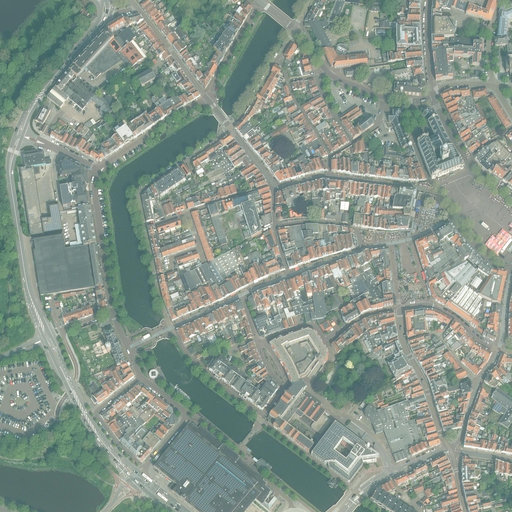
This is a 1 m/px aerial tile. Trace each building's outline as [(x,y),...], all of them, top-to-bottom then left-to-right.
[(140,5),(144,9),(151,4),(149,2),(150,0),(146,0),(146,1),(140,5)] [(398,9),(397,14),(399,15),(399,14),(401,14),(401,12),(402,12),(402,9),(419,11),(420,5),(403,0),(402,0),(401,0),(401,1),(400,0),(399,8),(400,8),(400,9),(398,9)] [(445,0),(448,1),(446,6),(446,8),(450,10),(451,7),(466,12),(465,14),(466,14),(469,5),(471,1),(466,0),(445,0)] [(469,5),(466,14),(490,21),(494,11),(497,0),(489,0),(487,8),(485,12),(473,7),(475,3),(471,1),(469,5)] [(508,20),(511,18),(511,8),(510,4),(508,5),(507,0),(504,0),(504,2),(502,8),(500,7),(498,13),(499,14),(496,23),(498,24),(497,38),(506,37),(508,20)] [(327,22),(304,22),(304,27),(311,27),(321,47),(329,43),(322,28),(325,27),(326,30),(329,29),(327,26),(328,25),(328,24),(329,24),(329,23),(330,23),(329,22),(336,25),(345,2),(344,2),(336,1),(335,1),(330,13),(331,13),(329,17),(327,22)] [(433,1),(432,5),(440,7),(446,9),(446,8),(446,6),(444,5),(440,3),(436,2),(437,2),(433,1)] [(240,8),(248,15),(252,7),(246,2),(244,6),(242,5),(240,8)] [(315,3),(312,8),(318,11),(319,11),(321,12),(324,7),(322,5),(321,6),(315,3)] [(151,4),(144,9),(147,13),(157,6),(155,4),(152,6),(151,4)] [(157,6),(147,13),(151,18),(159,11),(160,10),(158,5),(157,6)] [(432,12),(431,19),(438,20),(439,14),(440,14),(441,12),(438,11),(439,8),(440,8),(440,7),(432,5),(432,12)] [(235,13),(245,20),(248,15),(240,8),(239,8),(238,10),(236,13),(235,13)] [(312,8),(309,13),(315,16),(316,16),(318,17),(318,16),(319,17),(321,12),(319,11),(318,11),(312,8)] [(85,20),(86,21),(89,18),(88,16),(89,14),(83,9),(76,19),(79,21),(80,19),(83,22),(85,20)] [(159,11),(151,18),(154,22),(163,14),(162,13),(161,14),(159,11)] [(228,15),(231,17),(242,25),(245,20),(235,13),(232,16),(231,15),(231,14),(229,13),(228,15)] [(315,16),(309,13),(305,21),(316,21),(318,17),(316,16),(315,16)] [(86,21),(90,25),(91,25),(91,24),(92,23),(93,21),(94,21),(95,19),(91,15),(89,14),(88,16),(89,18),(86,21)] [(163,14),(154,22),(157,26),(162,22),(163,22),(164,21),(162,18),(165,16),(164,14),(163,14)] [(391,20),(390,20),(389,23),(391,23),(394,23),(398,23),(400,23),(419,23),(419,15),(401,14),(399,14),(399,15),(397,14),(397,15),(399,15),(401,15),(401,16),(407,17),(407,20),(400,20),(391,20)] [(438,20),(431,19),(432,38),(444,38),(444,37),(454,37),(453,19),(441,19),(442,14),(440,14),(439,14),(438,20)] [(138,16),(128,19),(133,24),(136,24),(137,26),(143,21),(140,16),(138,16)] [(231,17),(227,22),(230,23),(230,24),(239,31),(242,25),(231,17)] [(106,28),(107,29),(109,35),(113,39),(110,42),(108,44),(120,60),(122,62),(127,68),(129,71),(132,68),(135,70),(139,67),(137,64),(143,58),(144,59),(146,57),(144,54),(147,52),(143,50),(141,51),(136,45),(133,40),(136,37),(130,30),(128,27),(121,19),(106,28)] [(122,20),(121,19),(128,27),(130,30),(129,28),(128,27),(131,25),(133,24),(128,19),(122,20)] [(162,22),(157,26),(161,32),(166,28),(166,27),(170,24),(166,20),(164,21),(163,22),(162,22)] [(381,28),(385,28),(397,28),(420,29),(419,23),(400,23),(398,23),(394,23),(391,23),(389,23),(390,20),(380,20),(380,26),(381,26),(381,28)] [(137,26),(134,29),(136,32),(139,29),(142,33),(149,28),(143,21),(137,26)] [(166,28),(161,32),(167,38),(175,32),(172,28),(169,30),(167,27),(170,24),(166,27),(166,28)] [(225,30),(235,38),(237,34),(239,31),(230,24),(229,26),(227,25),(224,29),(225,30)] [(177,30),(175,32),(167,38),(168,40),(173,46),(187,35),(179,25),(175,29),(177,30)] [(149,28),(142,33),(140,35),(141,37),(143,35),(146,38),(152,32),(149,28)] [(397,28),(396,28),(397,49),(396,49),(421,47),(420,29),(397,28)] [(120,60),(108,44),(110,42),(113,39),(109,35),(107,29),(104,32),(96,41),(71,68),(70,69),(69,70),(77,77),(78,76),(85,68),(96,78),(100,74),(104,71),(106,73),(122,62),(120,60)] [(217,31),(221,36),(231,44),(235,38),(225,30),(222,33),(218,30),(217,31)] [(146,45),(156,37),(152,32),(146,38),(147,40),(144,42),(146,45)] [(187,35),(173,46),(176,50),(184,44),(181,40),(187,35)] [(217,41),(228,50),(231,44),(221,36),(219,39),(220,40),(219,42),(217,41)] [(156,37),(146,45),(147,47),(151,44),(153,47),(152,47),(152,48),(150,49),(151,50),(160,42),(156,37)] [(507,37),(506,37),(497,38),(497,39),(494,39),(494,46),(506,45),(508,58),(508,61),(505,62),(505,64),(507,64),(508,69),(505,70),(506,72),(509,72),(510,81),(511,80),(511,54),(511,52),(510,43),(507,43),(507,37)] [(444,38),(432,38),(432,50),(436,80),(452,79),(452,74),(450,74),(449,68),(449,62),(453,62),(453,57),(472,58),(472,65),(479,66),(479,58),(481,58),(482,43),(480,43),(480,40),(451,38),(450,42),(444,42),(444,38)] [(223,58),(228,50),(217,41),(213,45),(215,46),(213,49),(217,52),(223,58)] [(160,42),(151,50),(154,54),(156,53),(164,47),(160,42)] [(300,43),(298,45),(300,47),(299,47),(301,49),(303,57),(306,56),(304,47),(300,43)] [(184,44),(176,50),(179,54),(184,50),(183,49),(186,47),(184,44)] [(291,44),(287,50),(293,53),(294,53),(296,55),(301,49),(299,47),(300,47),(298,45),(297,46),(294,44),(293,46),(291,44)] [(335,51),(335,52),(334,53),(333,50),(332,50),(332,48),(330,45),(322,49),(331,68),(367,65),(367,60),(366,55),(342,57),(342,56),(343,56),(344,56),(345,55),(345,54),(346,54),(346,53),(347,52),(347,51),(347,50),(347,49),(346,48),(346,47),(345,46),(344,46),(344,45),(343,45),(342,45),(341,44),(340,44),(339,45),(338,45),(337,46),(336,46),(336,47),(335,48),(335,49),(335,50),(335,51)] [(155,60),(155,61),(159,58),(162,57),(168,52),(164,47),(156,53),(157,55),(155,56),(157,57),(156,58),(155,60)] [(396,49),(397,53),(397,56),(401,55),(401,53),(407,53),(412,53),(415,52),(421,52),(421,47),(396,49)] [(184,50),(179,54),(182,58),(187,54),(188,54),(185,49),(184,50)] [(293,53),(287,50),(284,55),(286,57),(285,58),(291,61),(293,57),(292,56),(293,53)] [(168,52),(162,57),(165,61),(171,57),(168,52)] [(223,58),(217,52),(210,63),(218,67),(223,58)] [(187,54),(182,58),(186,63),(191,59),(188,54),(187,54)] [(301,64),(298,65),(298,68),(300,67),(301,67),(309,64),(306,56),(303,57),(301,57),(299,59),(301,64)] [(191,59),(186,63),(188,67),(194,62),(192,59),(191,59)] [(166,67),(160,71),(161,73),(169,68),(170,68),(176,63),(173,60),(167,64),(165,65),(166,67)] [(407,69),(391,72),(399,71),(401,71),(405,70),(411,69),(422,67),(422,60),(406,62),(407,69)] [(194,62),(188,67),(191,70),(197,65),(194,62)] [(205,72),(207,74),(207,73),(211,79),(217,68),(207,62),(206,63),(209,64),(208,66),(207,66),(206,67),(208,68),(205,72)] [(170,68),(169,68),(173,74),(172,75),(181,70),(176,63),(170,68)] [(197,65),(191,70),(195,76),(200,72),(197,70),(199,68),(203,65),(202,64),(198,67),(197,65)] [(309,64),(301,67),(300,67),(303,76),(307,76),(310,75),(308,72),(311,71),(309,64)] [(271,72),(272,73),(281,78),(278,76),(280,73),(281,74),(283,72),(282,69),(275,65),(271,72)] [(399,71),(391,72),(388,73),(390,85),(388,85),(388,92),(393,93),(398,94),(404,95),(404,94),(421,96),(421,89),(425,88),(425,86),(423,77),(423,76),(422,68),(422,67),(411,69),(405,70),(401,71),(399,71)] [(77,77),(69,70),(69,71),(56,87),(55,87),(47,98),(60,109),(69,98),(82,110),(91,99),(101,107),(100,109),(101,116),(102,118),(114,110),(98,95),(96,93),(77,77)] [(181,70),(172,75),(175,80),(176,80),(177,82),(180,80),(177,75),(182,72),(181,70)] [(141,88),(156,79),(151,71),(136,79),(141,88)] [(176,80),(175,80),(177,82),(178,85),(188,79),(182,72),(177,75),(180,80),(177,82),(176,80)] [(207,74),(203,77),(199,80),(205,89),(211,79),(207,73),(207,74)] [(272,73),(269,78),(277,83),(277,82),(279,79),(283,81),(284,82),(285,80),(281,78),(272,73)] [(269,78),(266,83),(274,88),(275,85),(281,88),(283,86),(277,82),(277,83),(269,78)] [(177,86),(179,89),(180,89),(183,93),(184,93),(193,87),(190,83),(188,79),(178,85),(177,86)] [(308,81),(310,89),(312,89),(311,87),(316,86),(314,80),(308,81)] [(266,83),(263,88),(271,93),(274,88),(266,83)] [(306,93),(307,95),(318,91),(316,86),(311,87),(312,89),(310,89),(309,89),(310,92),(306,93)] [(193,87),(184,93),(187,97),(196,91),(193,87)] [(283,88),(281,92),(280,93),(281,95),(283,94),(284,98),(285,97),(290,95),(287,87),(283,88)] [(263,88),(260,94),(268,98),(271,93),(263,88)] [(474,99),(488,97),(488,95),(487,89),(473,92),(474,99)] [(441,97),(443,101),(456,95),(461,95),(462,94),(461,91),(454,92),(454,93),(453,93),(451,90),(444,94),(445,95),(441,97)] [(453,102),(445,106),(451,116),(472,105),(470,90),(461,91),(462,94),(461,95),(462,98),(453,102)] [(196,91),(187,97),(186,98),(189,103),(194,100),(197,98),(200,96),(196,91)] [(318,91),(307,95),(307,96),(308,99),(310,102),(320,97),(318,91)] [(183,93),(180,95),(186,105),(189,103),(186,98),(187,97),(184,93),(183,93)] [(260,94),(260,93),(259,95),(258,94),(256,98),(265,103),(268,98),(260,94)] [(180,94),(177,96),(183,106),(186,105),(180,95),(180,94)] [(110,107),(115,103),(109,95),(104,99),(110,107)] [(285,97),(284,98),(276,101),(276,102),(278,101),(282,100),(284,104),(286,103),(292,100),(290,95),(285,97)] [(456,95),(443,101),(445,106),(453,102),(452,100),(457,97),(456,95)] [(176,96),(169,100),(175,111),(183,106),(177,96),(176,96)] [(500,105),(497,101),(494,96),(491,97),(489,99),(487,100),(493,109),(500,105)] [(310,102),(309,103),(312,107),(318,104),(323,102),(320,97),(310,102)] [(47,98),(43,107),(47,109),(51,101),(47,98)] [(155,111),(161,121),(161,120),(166,117),(159,105),(158,104),(155,98),(152,99),(155,105),(157,107),(153,109),(155,111)] [(160,107),(159,105),(166,117),(175,111),(169,100),(169,101),(169,102),(167,103),(164,98),(159,101),(162,106),(160,107)] [(253,104),(260,108),(262,105),(264,106),(263,107),(267,109),(268,106),(264,105),(260,101),(260,102),(255,99),(253,104)] [(312,107),(315,111),(316,112),(325,106),(323,102),(318,104),(312,107)] [(305,113),(307,116),(312,113),(315,111),(312,107),(309,103),(301,107),(305,113)] [(245,117),(244,118),(248,122),(249,120),(252,117),(252,118),(257,112),(260,108),(253,104),(251,108),(245,117)] [(283,110),(285,117),(287,116),(297,110),(294,104),(287,108),(283,110)] [(472,105),(451,116),(453,121),(464,115),(467,113),(468,113),(475,110),(472,105)] [(505,115),(503,110),(500,105),(493,109),(499,119),(505,115)] [(319,110),(316,112),(317,113),(317,114),(318,116),(319,115),(322,114),(328,112),(325,107),(325,106),(319,110)] [(341,122),(345,128),(350,125),(352,124),(350,122),(362,114),(360,110),(357,106),(339,118),(342,122),(341,122)] [(44,124),(51,111),(43,107),(35,121),(39,123),(37,127),(41,129),(40,131),(43,133),(47,126),(44,124)] [(297,110),(287,116),(289,119),(292,117),(293,118),(301,113),(299,109),(297,110)] [(409,144),(405,133),(402,125),(401,122),(400,118),(403,118),(403,116),(404,115),(411,115),(421,115),(421,117),(425,117),(426,119),(425,120),(426,120),(426,121),(427,122),(436,117),(437,117),(435,112),(432,113),(431,110),(421,110),(421,111),(411,111),(404,112),(403,112),(403,111),(392,112),(393,115),(388,115),(388,123),(392,123),(401,148),(401,149),(406,147),(408,154),(409,156),(415,154),(413,148),(412,146),(411,144),(410,144),(409,144)] [(464,115),(453,121),(455,126),(472,117),(473,117),(478,114),(475,110),(468,113),(467,113),(464,115)] [(155,111),(148,116),(154,125),(161,121),(155,111)] [(328,112),(322,114),(323,116),(324,117),(323,118),(324,120),(325,122),(327,120),(328,121),(332,118),(329,116),(328,112)] [(472,117),(455,126),(457,131),(482,116),(480,112),(478,114),(473,117),(472,117)] [(286,125),(286,126),(293,121),(295,123),(298,121),(303,117),(301,113),(293,118),(292,117),(289,119),(290,120),(288,121),(285,123),(286,125)] [(312,113),(307,116),(311,121),(317,118),(319,116),(318,116),(317,114),(314,116),(312,113)] [(135,115),(138,120),(138,119),(146,131),(154,125),(148,116),(147,114),(140,118),(139,117),(137,114),(135,115)] [(317,118),(311,121),(315,128),(321,124),(318,120),(321,118),(319,115),(318,116),(319,116),(317,118)] [(511,124),(508,119),(505,115),(499,119),(505,128),(511,124)] [(482,116),(457,131),(460,136),(475,126),(485,120),(482,116)] [(243,117),(239,123),(244,127),(248,122),(244,118),(243,118),(243,117)] [(303,117),(298,121),(301,125),(306,122),(303,117)] [(427,122),(427,123),(428,123),(434,137),(429,140),(428,141),(427,139),(417,144),(419,148),(431,179),(460,168),(460,169),(461,169),(463,169),(464,167),(463,165),(461,165),(452,148),(444,133),(437,117),(436,117),(427,122)] [(131,125),(132,126),(139,135),(146,131),(138,119),(138,120),(132,124),(130,122),(128,123),(130,125),(131,125)] [(368,119),(357,127),(362,133),(362,134),(368,129),(373,125),(374,122),(371,119),(368,119)] [(475,126),(460,136),(462,140),(484,125),(487,123),(485,120),(475,126)] [(248,122),(244,127),(238,132),(243,138),(255,129),(248,122)] [(291,129),(292,134),(297,132),(299,132),(302,130),(309,126),(306,122),(301,125),(297,128),(297,127),(291,129)] [(321,124),(315,128),(318,132),(327,127),(324,122),(321,124)] [(117,136),(124,146),(134,139),(126,128),(126,127),(123,123),(113,130),(117,136)] [(235,128),(238,132),(244,127),(239,123),(238,124),(235,128)] [(78,143),(74,149),(80,152),(86,144),(93,135),(94,134),(88,129),(87,129),(85,127),(81,125),(76,132),(81,135),(82,137),(78,143)] [(350,125),(345,128),(353,140),(362,133),(357,127),(356,128),(355,127),(353,128),(350,125)] [(484,125),(462,140),(465,144),(473,138),(484,130),(483,129),(486,127),(484,125)] [(129,126),(126,128),(134,139),(139,135),(132,126),(131,127),(129,126)] [(299,132),(297,132),(298,135),(303,132),(305,135),(312,131),(309,126),(302,130),(299,132)] [(327,127),(318,132),(320,137),(328,132),(326,130),(328,128),(327,127)] [(339,127),(334,130),(335,131),(334,132),(336,135),(338,134),(343,131),(339,127)] [(50,137),(55,139),(60,132),(57,129),(55,132),(54,131),(50,137)] [(255,129),(243,138),(247,143),(259,134),(256,130),(255,129)] [(62,130),(60,132),(55,139),(60,142),(64,134),(66,131),(65,131),(64,132),(62,130)] [(64,134),(60,142),(65,144),(70,134),(69,134),(68,136),(66,135),(69,131),(67,130),(66,131),(64,134)] [(473,138),(465,144),(468,149),(478,142),(485,138),(483,135),(485,134),(483,131),(484,131),(484,130),(473,138)] [(302,137),(304,140),(314,135),(312,131),(305,135),(302,137)] [(328,132),(320,137),(325,144),(329,141),(328,140),(329,139),(325,134),(328,132)] [(70,134),(65,144),(69,146),(74,139),(73,138),(74,137),(73,136),(72,138),(70,137),(71,135),(70,134)] [(259,134),(247,143),(251,147),(263,139),(259,134)] [(74,139),(69,146),(74,149),(78,143),(82,137),(81,135),(78,138),(77,141),(74,139)] [(86,144),(80,152),(86,155),(90,147),(92,145),(97,139),(93,135),(86,144)] [(230,135),(219,142),(223,147),(225,146),(234,140),(230,135)] [(298,144),(300,146),(302,148),(317,140),(314,135),(304,140),(304,141),(298,144)] [(336,143),(336,144),(339,148),(343,146),(340,140),(341,139),(339,135),(334,139),(336,143)] [(117,136),(112,139),(113,140),(119,149),(124,146),(117,136)] [(345,137),(341,139),(340,140),(343,146),(343,145),(349,142),(346,136),(345,137)] [(111,141),(108,144),(114,152),(119,149),(113,140),(112,139),(111,138),(109,139),(111,141)] [(478,142),(468,149),(472,154),(479,148),(488,142),(487,140),(485,138),(478,142)] [(263,139),(251,147),(254,150),(261,146),(266,144),(263,139)] [(224,149),(224,150),(225,152),(237,144),(234,140),(225,146),(227,149),(225,150),(224,149)] [(312,150),(313,150),(316,148),(317,150),(318,150),(322,148),(317,140),(302,148),(299,150),(303,156),(305,160),(312,157),(309,149),(311,148),(312,150)] [(484,149),(475,158),(479,164),(488,173),(493,174),(511,154),(497,140),(491,144),(485,148),(484,149)] [(101,144),(102,146),(103,147),(109,156),(114,152),(108,144),(106,141),(101,144)] [(219,142),(213,147),(214,149),(213,150),(214,151),(213,152),(214,154),(222,148),(223,147),(219,142)] [(332,146),(327,148),(330,153),(335,150),(333,146),(334,145),(336,144),(336,143),(332,146)] [(225,152),(210,162),(214,171),(221,168),(219,165),(241,150),(237,144),(225,152)] [(90,147),(86,155),(90,157),(96,147),(92,145),(90,147)] [(261,146),(254,150),(259,156),(266,151),(263,146),(262,147),(261,146)] [(90,157),(99,162),(104,159),(100,152),(98,153),(98,154),(93,151),(96,147),(90,157)] [(99,147),(97,149),(100,152),(104,159),(109,156),(103,147),(100,149),(99,147)] [(213,147),(205,152),(209,159),(210,162),(225,152),(224,150),(222,148),(214,154),(213,152),(214,151),(213,150),(214,149),(213,147)] [(383,147),(383,148),(383,162),(391,163),(391,168),(391,169),(398,169),(401,170),(406,170),(405,166),(403,166),(403,165),(401,165),(401,158),(401,155),(388,154),(388,148),(388,147),(383,147)] [(323,171),(319,162),(313,150),(312,150),(311,148),(309,149),(312,157),(319,171),(323,171)] [(316,148),(313,150),(319,162),(323,160),(322,158),(318,150),(317,150),(316,148)] [(322,148),(318,150),(322,158),(327,156),(325,151),(322,148)] [(219,165),(221,168),(222,169),(244,154),(241,150),(219,165)] [(268,150),(266,151),(259,156),(263,161),(275,154),(277,153),(275,150),(270,153),(268,150)] [(28,223),(30,236),(31,236),(31,237),(62,232),(58,206),(49,208),(51,219),(42,221),(35,175),(37,174),(37,172),(39,171),(38,166),(50,165),(51,163),(51,159),(45,160),(44,153),(37,154),(37,151),(26,152),(26,156),(23,157),(25,168),(20,169),(20,168),(21,177),(23,188),(22,188),(23,192),(24,192),(24,196),(23,196),(24,200),(25,200),(25,204),(25,208),(26,208),(28,223)] [(277,153),(275,154),(276,156),(279,164),(280,166),(278,168),(277,168),(280,172),(282,171),(283,173),(288,171),(287,169),(288,168),(287,166),(285,162),(284,161),(285,160),(281,151),(277,153)] [(205,152),(196,158),(202,169),(204,173),(205,175),(208,173),(207,171),(204,172),(202,168),(206,166),(204,162),(209,159),(205,152)] [(336,155),(336,156),(337,172),(341,173),(344,173),(343,160),(341,161),(341,158),(342,158),(341,152),(336,155)] [(511,153),(511,154),(493,174),(503,180),(510,172),(510,173),(511,171),(511,172),(511,171),(511,153)] [(244,154),(222,169),(224,173),(225,173),(226,174),(228,172),(242,163),(242,162),(248,158),(244,154)] [(275,154),(263,161),(268,167),(270,170),(279,164),(276,156),(275,154)] [(403,158),(401,158),(401,165),(403,165),(403,166),(405,166),(406,170),(408,181),(415,181),(411,168),(414,167),(413,165),(410,158),(409,156),(408,154),(406,155),(406,157),(403,158)] [(297,159),(297,160),(300,167),(301,167),(304,175),(306,175),(308,174),(312,173),(312,174),(315,173),(310,163),(307,164),(306,163),(305,160),(303,156),(297,159)] [(312,157),(305,160),(306,163),(307,164),(310,163),(315,173),(319,171),(312,157)] [(73,185),(60,187),(63,208),(65,211),(77,209),(77,208),(88,206),(87,204),(88,204),(87,193),(86,193),(85,187),(85,184),(86,184),(84,172),(83,172),(83,168),(73,163),(63,158),(59,167),(60,178),(69,176),(71,176),(73,185)] [(191,161),(196,172),(198,175),(202,183),(224,173),(222,169),(221,168),(214,171),(208,173),(205,175),(204,173),(202,169),(196,158),(191,161)] [(238,170),(238,171),(240,173),(253,165),(248,158),(242,162),(242,163),(245,166),(241,169),(240,168),(238,170)] [(412,158),(410,158),(413,165),(414,167),(419,182),(425,181),(421,169),(418,163),(415,165),(412,158)] [(297,160),(294,162),(300,177),(304,175),(301,167),(300,167),(297,160)] [(323,160),(319,162),(323,171),(328,171),(324,161),(323,160)] [(291,161),(290,162),(290,163),(295,178),(300,177),(294,162),(292,163),(291,161)] [(289,165),(287,166),(288,168),(287,169),(288,171),(291,179),(295,178),(290,163),(290,162),(288,162),(289,164),(289,165)] [(354,164),(350,163),(350,174),(359,175),(359,164),(354,164)] [(279,164),(270,170),(274,175),(280,172),(277,168),(278,168),(280,166),(279,164)] [(185,165),(181,168),(186,176),(185,177),(187,180),(190,178),(188,175),(190,174),(188,171),(189,170),(187,168),(187,169),(185,165)] [(227,177),(229,184),(231,183),(233,182),(240,179),(242,178),(242,177),(256,169),(253,165),(240,173),(234,176),(231,177),(231,178),(227,177)] [(419,182),(414,167),(411,168),(415,181),(419,182)] [(391,168),(386,168),(386,179),(399,180),(408,181),(406,170),(401,170),(398,169),(391,169),(391,168)] [(242,178),(240,179),(241,181),(244,179),(246,181),(245,181),(248,180),(249,183),(254,180),(252,178),(251,177),(259,173),(256,169),(242,177),(242,178)] [(178,170),(153,187),(157,194),(158,194),(160,197),(185,180),(183,177),(184,176),(182,172),(181,173),(178,170)] [(280,172),(274,175),(277,179),(280,184),(286,181),(283,173),(282,171),(280,172)] [(288,171),(283,173),(286,181),(291,179),(288,171)] [(510,172),(503,180),(508,184),(511,179),(511,171),(511,172),(511,171),(510,173),(510,172)] [(252,178),(254,180),(254,181),(262,177),(259,173),(251,177),(252,178)] [(248,180),(245,181),(247,185),(248,184),(250,187),(254,185),(256,189),(267,185),(264,180),(256,184),(254,181),(254,180),(249,183),(248,180)] [(312,199),(312,202),(313,210),(314,209),(320,209),(319,219),(324,219),(324,212),(324,209),(321,209),(320,202),(323,202),(323,195),(322,181),(315,183),(317,199),(312,199)] [(232,186),(229,187),(231,195),(237,193),(233,182),(231,183),(232,186)] [(341,195),(341,199),(345,200),(345,197),(347,197),(347,196),(348,191),(348,184),(348,183),(341,183),(340,195),(341,195)] [(359,204),(358,209),(364,207),(363,216),(370,216),(370,210),(371,210),(375,187),(368,186),(366,185),(364,201),(360,201),(359,204)] [(226,188),(223,189),(226,197),(231,195),(229,187),(228,187),(228,186),(226,187),(226,188)] [(291,189),(296,205),(297,205),(301,203),(305,201),(306,203),(308,202),(307,199),(305,200),(303,193),(302,193),(300,186),(296,188),(291,189)] [(153,187),(150,189),(153,194),(155,198),(154,198),(157,198),(158,199),(160,198),(157,194),(153,187)] [(224,202),(228,210),(236,207),(237,211),(242,209),(241,206),(253,202),(254,202),(253,199),(259,197),(259,196),(269,192),(268,187),(224,202)] [(379,212),(379,211),(380,197),(382,187),(375,187),(371,210),(374,211),(373,217),(376,217),(376,218),(377,218),(377,219),(378,219),(379,212)] [(391,188),(390,198),(391,198),(391,199),(392,199),(394,199),(395,198),(399,198),(400,197),(398,197),(400,189),(391,188)] [(223,189),(217,191),(220,199),(226,197),(223,189)] [(285,203),(287,207),(287,208),(291,207),(296,205),(291,189),(286,191),(282,192),(282,193),(285,203)] [(398,197),(400,197),(414,199),(415,191),(400,189),(398,197)] [(147,191),(143,194),(144,196),(142,196),(143,203),(150,202),(151,201),(150,197),(151,197),(149,194),(147,191)] [(254,202),(253,202),(254,204),(271,198),(269,192),(259,196),(259,197),(253,199),(254,202)] [(202,195),(203,198),(203,199),(205,204),(210,202),(208,196),(208,194),(207,193),(202,195)] [(285,203),(282,193),(275,194),(275,197),(275,198),(275,205),(283,204),(283,205),(284,208),(287,207),(285,203)] [(197,197),(200,206),(205,204),(203,199),(203,198),(202,199),(202,200),(200,200),(199,196),(197,197)] [(197,197),(193,198),(191,199),(194,207),(200,206),(197,197)] [(389,204),(388,211),(389,211),(411,211),(414,199),(400,197),(399,198),(395,198),(394,199),(393,205),(389,204)] [(186,200),(187,202),(186,203),(188,209),(194,207),(191,199),(191,198),(187,199),(186,200)] [(271,198),(254,204),(255,209),(271,204),(271,198)] [(176,201),(178,204),(178,206),(179,206),(180,212),(186,210),(183,202),(181,203),(180,199),(176,201)] [(228,210),(224,202),(207,208),(221,246),(227,244),(218,220),(222,218),(221,215),(228,212),(228,210)] [(253,202),(241,206),(242,209),(247,224),(258,220),(258,219),(256,214),(255,209),(254,204),(253,202)] [(271,204),(255,209),(256,214),(260,213),(271,209),(271,204)] [(171,214),(168,205),(163,207),(167,216),(168,216),(171,214)] [(77,243),(77,247),(96,244),(90,207),(77,209),(79,220),(77,221),(78,223),(80,223),(83,242),(77,243)] [(354,215),(353,226),(362,228),(363,216),(364,207),(358,209),(355,209),(354,215)] [(260,213),(256,214),(258,219),(271,215),(271,209),(260,213)] [(258,219),(258,220),(261,230),(270,226),(272,226),(271,215),(258,219)] [(363,216),(362,228),(368,228),(369,229),(370,216),(363,216)] [(249,230),(243,232),(245,239),(251,237),(251,238),(261,233),(264,232),(264,233),(271,229),(270,226),(261,230),(258,220),(247,224),(249,230)] [(386,221),(385,231),(386,231),(391,231),(396,230),(396,227),(392,227),(392,225),(390,225),(391,222),(386,221)] [(408,230),(410,229),(411,229),(412,223),(410,222),(397,222),(391,222),(390,225),(392,225),(392,227),(396,227),(396,230),(397,230),(408,229),(408,230)] [(436,233),(436,234),(440,242),(442,246),(457,236),(455,233),(455,232),(451,225),(450,224),(449,225),(446,227),(445,227),(436,233)] [(162,225),(156,227),(159,235),(165,233),(164,232),(162,225)] [(299,226),(301,232),(303,240),(313,238),(313,230),(306,231),(305,225),(299,226)] [(318,225),(313,225),(313,230),(313,238),(314,241),(313,241),(316,251),(315,251),(317,260),(322,258),(323,258),(319,242),(318,225)] [(327,226),(318,225),(319,242),(323,258),(336,254),(333,238),(329,239),(328,237),(328,234),(327,226)] [(154,226),(147,228),(149,236),(153,235),(156,234),(157,235),(158,235),(157,235),(154,226),(155,226),(154,226)] [(299,226),(287,228),(288,232),(290,242),(290,243),(294,242),(302,265),(310,262),(303,240),(301,232),(299,226)] [(332,234),(328,234),(328,237),(329,239),(333,238),(336,254),(341,253),(338,238),(338,237),(337,234),(337,233),(336,227),(330,226),(332,234)] [(343,237),(338,238),(341,253),(350,250),(348,236),(346,232),(345,231),(347,230),(347,228),(341,227),(342,232),(343,237)] [(272,231),(263,235),(265,240),(273,236),(272,231)] [(45,238),(32,240),(40,296),(44,295),(43,294),(45,293),(45,295),(95,287),(103,286),(102,282),(97,248),(96,244),(77,247),(66,249),(63,235),(45,238)] [(433,235),(424,239),(428,247),(433,258),(438,256),(442,253),(440,248),(437,243),(433,235)] [(273,236),(265,240),(267,245),(275,241),(273,236)] [(457,236),(442,246),(444,252),(451,248),(462,241),(458,236),(457,237),(457,236)] [(192,238),(187,240),(189,248),(195,246),(192,238)] [(313,238),(303,240),(310,262),(317,260),(315,251),(316,251),(313,241),(314,241),(313,238)] [(287,239),(280,241),(282,247),(287,245),(287,246),(291,244),(290,243),(290,242),(288,243),(287,239)] [(428,247),(424,239),(415,243),(423,270),(428,267),(429,268),(433,266),(437,265),(441,262),(438,256),(433,258),(428,247)] [(275,241),(267,245),(266,246),(269,251),(277,247),(275,241)] [(451,248),(444,252),(448,249),(451,248),(452,250),(454,249),(456,253),(466,246),(462,241),(451,248)] [(291,244),(287,246),(288,252),(293,250),(294,254),(297,266),(298,266),(302,265),(294,242),(290,243),(291,244)] [(160,249),(161,254),(162,257),(163,257),(168,255),(166,247),(164,244),(162,245),(164,248),(160,249)] [(437,265),(433,266),(433,267),(438,265),(439,269),(441,275),(442,274),(444,273),(462,263),(474,255),(466,246),(456,253),(451,256),(446,259),(442,262),(441,262),(437,265)] [(268,254),(260,257),(268,277),(272,275),(274,274),(280,272),(275,258),(280,256),(277,247),(269,251),(272,250),(272,252),(268,254)] [(212,249),(204,251),(206,257),(214,254),(212,249)] [(239,249),(233,252),(248,286),(254,283),(245,261),(244,261),(241,253),(239,249)] [(381,265),(376,266),(376,267),(379,272),(389,271),(387,255),(389,255),(388,249),(379,250),(381,265)] [(216,258),(216,259),(235,292),(239,290),(229,271),(233,269),(242,288),(248,286),(233,252),(232,250),(220,257),(220,256),(216,258)] [(368,251),(363,253),(368,263),(371,261),(374,268),(376,267),(376,266),(369,252),(368,250),(368,251)] [(379,250),(369,252),(376,266),(381,265),(379,250)] [(248,255),(247,256),(258,281),(258,280),(263,278),(263,279),(263,278),(252,253),(251,254),(249,251),(246,252),(248,255)] [(257,251),(252,253),(263,278),(268,276),(268,277),(260,257),(257,251)] [(197,253),(192,255),(194,262),(200,260),(197,253)] [(363,253),(359,254),(370,275),(373,273),(368,263),(363,253)] [(214,254),(206,257),(208,262),(211,261),(216,259),(215,259),(214,254)] [(294,254),(285,257),(287,263),(289,268),(290,269),(293,268),(293,266),(294,266),(295,267),(297,266),(294,254)] [(359,254),(355,256),(366,277),(370,275),(359,254)] [(462,263),(444,273),(446,277),(449,283),(450,285),(453,283),(455,281),(456,283),(469,271),(479,260),(474,255),(462,263)] [(245,261),(254,283),(258,281),(247,256),(248,259),(245,261)] [(285,270),(280,256),(275,258),(280,272),(283,271),(285,270)] [(355,256),(350,258),(360,277),(361,277),(363,281),(362,281),(363,283),(368,281),(366,277),(355,256)] [(162,258),(154,260),(156,269),(162,268),(164,267),(164,265),(161,265),(160,261),(163,260),(162,258)] [(184,266),(181,258),(176,260),(178,268),(184,266)] [(350,258),(346,259),(352,273),(355,278),(354,278),(363,295),(364,294),(368,292),(363,283),(362,281),(363,281),(361,277),(360,277),(350,258)] [(216,259),(211,261),(230,295),(234,293),(234,292),(235,292),(216,259)] [(346,259),(340,262),(345,272),(346,273),(346,275),(346,276),(352,273),(346,259)] [(469,271),(456,283),(460,290),(483,264),(479,260),(469,271)] [(208,263),(207,263),(209,267),(208,268),(224,298),(230,295),(211,261),(208,262),(208,263)] [(340,262),(336,264),(342,277),(343,276),(345,278),(347,277),(347,276),(346,276),(346,275),(346,273),(345,272),(340,262)] [(207,263),(204,265),(207,272),(204,274),(218,301),(224,298),(208,268),(209,267),(207,263)] [(328,266),(328,267),(329,269),(330,271),(331,273),(331,274),(332,275),(332,276),(332,275),(334,278),(335,280),(339,287),(346,286),(342,277),(336,264),(328,267),(328,266)] [(439,296),(434,301),(444,306),(453,311),(463,318),(476,329),(479,325),(480,325),(476,321),(479,318),(477,316),(479,313),(482,298),(477,295),(481,290),(493,271),(483,264),(460,290),(456,283),(455,281),(453,283),(453,284),(448,289),(440,296),(439,296)] [(424,271),(425,277),(439,269),(438,265),(433,267),(433,266),(429,268),(424,271)] [(201,266),(196,268),(194,270),(212,304),(218,301),(204,274),(201,266)] [(324,268),(321,270),(326,283),(328,291),(329,294),(329,295),(330,296),(328,290),(332,290),(334,294),(336,293),(335,289),(334,289),(329,277),(328,276),(324,268)] [(229,271),(239,290),(243,288),(242,288),(233,269),(229,271)] [(439,269),(425,277),(427,283),(441,275),(439,269)] [(193,270),(189,272),(190,275),(191,275),(190,275),(197,289),(197,291),(204,307),(212,304),(194,270),(193,270)] [(294,303),(291,304),(292,308),(293,310),(294,312),(293,312),(295,316),(304,313),(306,323),(312,321),(317,320),(326,318),(326,314),(324,304),(324,297),(327,296),(328,296),(330,296),(329,295),(329,294),(328,291),(326,283),(321,270),(313,273),(313,272),(306,275),(302,277),(303,283),(302,283),(303,287),(304,287),(306,294),(306,295),(308,301),(309,305),(302,307),(300,298),(294,299),(293,300),(294,303)] [(380,275),(376,278),(377,279),(376,279),(378,282),(390,281),(390,280),(392,280),(391,271),(389,271),(379,272),(379,273),(380,275)] [(493,271),(481,290),(487,292),(488,292),(488,293),(502,296),(502,294),(505,279),(506,279),(507,273),(506,273),(506,272),(498,271),(497,271),(497,272),(493,271)] [(368,281),(363,283),(368,292),(373,289),(377,287),(375,284),(378,282),(376,279),(377,279),(376,278),(375,276),(374,272),(373,273),(370,275),(366,277),(368,281)] [(168,275),(167,275),(168,280),(168,282),(173,280),(176,278),(174,273),(168,275)] [(352,273),(346,276),(347,276),(349,275),(351,280),(350,280),(352,284),(355,289),(353,290),(356,297),(362,294),(362,295),(363,295),(354,278),(355,278),(352,273)] [(441,275),(427,283),(429,289),(446,277),(444,273),(442,274),(441,275)] [(176,278),(173,280),(176,287),(182,285),(185,292),(186,293),(182,294),(178,295),(179,298),(181,297),(184,303),(186,308),(187,308),(189,314),(189,313),(194,312),(199,309),(192,293),(191,293),(185,278),(184,274),(180,276),(179,277),(176,278)] [(191,293),(192,293),(199,309),(204,307),(197,291),(197,289),(190,275),(185,278),(191,293)] [(343,276),(342,277),(346,286),(350,284),(347,277),(345,278),(343,276)] [(302,277),(295,279),(298,292),(300,298),(302,307),(309,305),(308,301),(306,295),(306,294),(305,294),(303,288),(302,288),(301,283),(302,283),(303,283),(302,277)] [(446,277),(429,289),(431,294),(431,295),(442,288),(449,283),(446,277)] [(295,279),(289,281),(293,294),(294,299),(300,298),(298,292),(295,279)] [(166,283),(166,284),(160,286),(163,299),(168,297),(178,293),(177,290),(176,287),(173,280),(168,282),(167,283),(166,283)] [(285,283),(284,283),(288,291),(291,300),(290,300),(290,302),(291,304),(294,303),(293,300),(294,299),(293,294),(289,281),(288,282),(285,283)] [(280,285),(286,302),(289,308),(287,302),(290,300),(291,300),(288,291),(284,283),(280,285)] [(373,289),(368,292),(372,300),(378,297),(382,295),(392,294),(390,283),(382,284),(381,284),(377,287),(373,289)] [(442,288),(431,295),(431,296),(432,298),(434,301),(439,296),(440,295),(450,285),(449,283),(442,288)] [(280,285),(274,287),(278,297),(281,296),(284,302),(281,303),(281,305),(282,308),(283,310),(286,309),(287,308),(289,308),(286,302),(280,285)] [(274,287),(269,289),(275,304),(277,307),(277,310),(281,308),(282,308),(281,305),(281,303),(278,297),(274,287)] [(269,289),(257,294),(263,306),(265,310),(270,308),(269,306),(270,305),(275,304),(269,289)] [(502,296),(488,293),(488,297),(488,298),(489,299),(492,300),(494,301),(500,302),(502,296)] [(263,306),(257,294),(252,296),(252,297),(249,298),(248,300),(252,310),(256,308),(260,317),(266,314),(265,310),(263,306)] [(364,294),(363,295),(362,295),(353,301),(354,302),(353,303),(360,315),(366,312),(365,312),(371,310),(371,311),(384,308),(380,302),(375,304),(370,306),(368,302),(367,302),(364,295),(364,294)] [(371,300),(368,302),(370,306),(375,304),(380,302),(384,308),(393,305),(392,294),(382,295),(378,297),(372,300),(371,301),(371,300)] [(330,297),(331,303),(332,310),(342,306),(337,295),(330,297)] [(170,296),(168,297),(171,302),(172,306),(178,318),(185,315),(182,310),(183,309),(180,300),(180,298),(172,301),(170,296)] [(181,297),(179,298),(180,298),(180,300),(183,309),(182,310),(185,315),(189,314),(187,308),(186,308),(184,303),(181,297)] [(479,313),(484,314),(498,316),(500,305),(491,304),(491,303),(482,298),(479,313)] [(241,301),(233,305),(237,313),(244,311),(241,301)] [(171,302),(165,305),(168,312),(172,321),(178,318),(172,306),(171,302)] [(86,303),(84,304),(88,316),(93,314),(91,309),(90,306),(88,307),(86,303)] [(351,304),(351,305),(358,316),(359,316),(360,315),(353,303),(352,303),(351,304)] [(255,322),(254,322),(259,334),(260,334),(260,335),(259,335),(259,336),(260,336),(260,337),(261,337),(261,338),(262,338),(263,338),(263,337),(264,337),(265,337),(266,337),(266,336),(285,329),(281,321),(278,313),(277,310),(277,307),(275,304),(270,305),(269,306),(270,308),(265,310),(266,314),(260,317),(256,319),(255,319),(256,321),(255,322)] [(227,308),(228,308),(236,324),(237,326),(239,324),(239,323),(242,323),(240,320),(239,317),(237,313),(233,305),(227,308)] [(346,324),(347,323),(348,323),(349,323),(350,323),(350,322),(350,321),(358,316),(351,305),(340,312),(344,317),(342,318),(346,324)] [(77,306),(75,307),(79,319),(84,318),(81,309),(78,310),(77,306)] [(67,307),(65,308),(70,323),(75,321),(71,313),(69,314),(67,307)] [(72,313),(71,313),(75,321),(79,319),(75,307),(73,308),(73,309),(71,310),(72,313)] [(70,323),(65,308),(62,309),(63,313),(65,313),(66,315),(62,316),(65,324),(70,323)] [(223,310),(229,324),(225,326),(228,333),(230,337),(231,339),(232,340),(232,341),(230,342),(232,345),(237,342),(233,333),(233,331),(238,330),(237,326),(236,324),(228,308),(223,310)] [(286,309),(283,310),(287,319),(291,318),(295,316),(293,312),(289,313),(287,308),(286,309)] [(218,312),(225,326),(229,324),(223,310),(218,312)] [(424,310),(412,312),(413,321),(414,328),(414,329),(415,336),(423,333),(423,332),(426,331),(424,310)] [(424,310),(426,331),(429,331),(429,327),(431,327),(432,318),(433,319),(435,311),(424,310)] [(244,311),(237,313),(239,317),(240,320),(242,323),(242,322),(247,321),(246,317),(244,311)] [(435,311),(433,319),(433,318),(435,319),(438,320),(441,314),(435,311)] [(230,337),(228,333),(225,326),(218,312),(212,314),(221,331),(219,332),(223,340),(223,341),(225,340),(230,337)] [(405,319),(406,322),(413,321),(412,312),(405,313),(405,319)] [(212,314),(207,317),(217,334),(214,335),(218,341),(214,343),(215,344),(223,340),(219,332),(221,331),(212,314)] [(441,314),(438,320),(443,323),(446,317),(441,314)] [(207,317),(203,319),(214,343),(218,341),(214,335),(217,334),(207,317)] [(372,317),(367,319),(371,330),(376,328),(374,322),(372,317)] [(446,317),(443,323),(441,325),(445,328),(447,325),(452,320),(446,317)] [(100,328),(110,324),(108,318),(98,322),(100,328)] [(326,318),(317,320),(317,322),(319,325),(324,334),(333,328),(327,320),(326,318)] [(377,320),(374,322),(376,328),(394,323),(394,318),(384,319),(383,320),(378,321),(377,320)] [(203,319),(199,321),(207,339),(208,340),(210,345),(214,343),(203,319)] [(367,319),(362,322),(367,332),(368,331),(371,330),(367,319)] [(194,323),(201,337),(203,343),(208,340),(207,339),(199,321),(194,323)] [(413,321),(406,322),(406,330),(414,329),(414,328),(413,321)] [(362,322),(357,324),(360,329),(363,334),(367,332),(362,322)] [(444,340),(459,326),(454,322),(449,328),(443,335),(444,340)] [(194,323),(190,325),(194,336),(196,339),(198,345),(203,343),(201,337),(194,323)] [(371,330),(368,331),(370,336),(379,333),(389,330),(395,328),(394,323),(376,328),(371,330)] [(357,324),(352,327),(359,338),(363,335),(363,334),(360,329),(357,324)] [(190,325),(184,327),(189,338),(192,337),(194,341),(196,339),(194,336),(190,325)] [(479,325),(476,329),(482,335),(483,335),(485,331),(484,331),(481,328),(482,326),(481,326),(482,326),(482,325),(479,325)] [(459,326),(444,340),(447,343),(463,330),(459,326)] [(189,338),(184,327),(176,331),(183,344),(185,346),(191,343),(190,341),(189,338)] [(352,327),(346,332),(353,342),(359,338),(352,327)] [(111,351),(117,366),(126,363),(112,328),(104,332),(109,347),(107,348),(106,350),(107,351),(109,352),(111,351)] [(359,338),(353,342),(356,340),(357,342),(365,338),(367,341),(364,342),(368,351),(371,350),(372,353),(365,357),(366,359),(367,358),(375,354),(375,353),(382,350),(381,347),(382,346),(382,345),(383,344),(383,343),(397,338),(396,334),(397,334),(396,334),(396,333),(396,332),(396,331),(395,329),(395,328),(389,330),(379,333),(370,336),(368,331),(367,332),(363,334),(363,335),(359,338)] [(321,342),(320,340),(315,332),(307,329),(281,338),(281,337),(269,345),(276,356),(277,355),(278,355),(286,369),(287,372),(288,375),(292,382),(293,382),(306,376),(311,369),(313,370),(318,362),(321,364),(323,366),(328,360),(328,353),(321,342)] [(414,329),(406,330),(407,333),(406,333),(407,339),(415,336),(414,329)] [(483,335),(482,335),(482,336),(488,339),(491,332),(491,331),(485,329),(484,331),(485,331),(483,335)] [(463,330),(447,343),(451,347),(467,335),(463,330)] [(346,332),(341,336),(342,336),(348,346),(353,342),(346,332)] [(491,332),(488,339),(494,342),(496,337),(497,334),(496,334),(491,332)] [(467,335),(451,347),(451,348),(454,352),(462,346),(466,343),(471,339),(467,335)] [(342,336),(338,339),(344,349),(345,348),(346,347),(348,346),(342,336)] [(408,341),(409,345),(418,342),(418,343),(424,341),(424,340),(422,336),(409,341),(408,341)] [(381,347),(382,350),(398,343),(397,338),(383,343),(383,344),(382,345),(382,346),(381,347)] [(338,339),(334,342),(338,347),(338,346),(341,351),(344,349),(338,339)] [(466,343),(462,346),(464,349),(468,354),(470,352),(471,350),(475,344),(471,339),(466,343)] [(216,346),(212,347),(212,348),(214,352),(218,349),(226,344),(224,341),(216,346)] [(334,342),(331,345),(337,354),(341,351),(338,346),(338,347),(334,342)] [(245,355),(247,355),(247,354),(256,350),(256,349),(255,347),(254,343),(238,349),(240,353),(244,352),(245,355)] [(367,358),(366,359),(367,358),(369,362),(376,358),(378,361),(382,359),(393,354),(395,359),(396,359),(403,356),(399,346),(398,343),(382,350),(375,353),(375,354),(367,358)] [(442,344),(434,348),(435,350),(436,350),(436,351),(437,353),(446,348),(442,344)] [(463,360),(461,357),(459,358),(461,361),(461,362),(467,368),(477,356),(481,348),(475,344),(471,350),(470,352),(468,354),(466,357),(464,359),(463,360)] [(428,349),(427,347),(412,352),(414,356),(423,352),(424,353),(434,348),(433,346),(432,347),(429,349),(428,349)] [(191,356),(196,353),(193,347),(187,350),(191,356)] [(423,352),(414,356),(419,363),(423,361),(422,360),(428,357),(427,355),(431,353),(430,350),(433,349),(434,351),(435,350),(434,348),(424,353),(423,352)] [(477,356),(467,368),(476,376),(482,370),(481,369),(487,362),(492,353),(483,348),(481,348),(477,356)] [(247,354),(247,355),(249,359),(247,359),(249,363),(250,362),(251,362),(254,361),(252,357),(258,355),(256,350),(247,354)] [(443,356),(446,361),(453,357),(449,352),(443,356)] [(423,361),(419,363),(421,368),(437,360),(436,356),(438,355),(437,353),(428,357),(422,360),(423,361)] [(396,359),(395,359),(393,354),(382,359),(378,361),(380,366),(381,368),(388,365),(395,379),(400,376),(411,370),(403,356),(396,359)] [(254,361),(251,362),(253,368),(257,366),(256,364),(261,361),(258,355),(252,357),(254,361)] [(216,361),(214,360),(211,363),(208,362),(205,366),(245,396),(244,397),(259,409),(260,409),(277,387),(277,386),(270,377),(268,379),(257,386),(255,389),(251,386),(252,385),(252,384),(252,383),(251,383),(250,383),(249,383),(250,382),(248,381),(249,380),(245,378),(246,377),(246,376),(241,372),(240,372),(239,372),(238,370),(234,367),(232,367),(228,364),(229,363),(228,362),(221,356),(220,357),(216,361)] [(501,356),(496,368),(506,378),(508,380),(511,378),(511,374),(508,373),(504,368),(503,367),(505,362),(511,363),(511,357),(507,357),(501,356)] [(453,357),(446,361),(444,362),(448,368),(452,366),(452,365),(457,362),(453,357)] [(437,360),(421,368),(423,371),(438,364),(438,365),(440,364),(439,362),(435,364),(435,365),(434,365),(432,363),(437,361),(436,361),(438,360),(437,360)] [(250,370),(248,371),(251,376),(264,368),(261,361),(256,364),(257,366),(253,368),(251,370),(250,370)] [(452,366),(455,370),(461,368),(457,362),(452,365),(452,366)] [(104,376),(107,375),(116,370),(118,372),(128,367),(126,363),(117,366),(114,367),(102,371),(104,376)] [(438,364),(423,371),(426,377),(440,370),(440,369),(436,370),(434,367),(438,365),(440,364),(438,365),(438,364)] [(116,370),(107,375),(111,381),(107,383),(114,392),(134,377),(128,367),(118,372),(116,370)] [(264,368),(251,376),(253,379),(254,378),(254,379),(266,371),(264,368)] [(496,368),(492,371),(498,378),(505,384),(506,384),(509,381),(508,380),(506,378),(496,368)] [(462,369),(455,373),(454,374),(456,378),(456,379),(466,375),(462,369)] [(394,385),(394,386),(398,383),(398,384),(403,381),(411,377),(414,375),(411,370),(400,376),(395,379),(386,383),(388,385),(392,383),(392,384),(397,381),(399,383),(398,384),(394,385)] [(440,370),(426,377),(428,380),(437,376),(437,375),(438,375),(444,372),(443,370),(441,371),(440,370)] [(266,371),(254,379),(258,384),(263,380),(268,376),(266,371)] [(492,371),(488,374),(495,380),(497,378),(504,385),(505,384),(498,378),(492,371)] [(488,374),(484,382),(490,386),(495,388),(497,385),(499,383),(495,380),(488,374)] [(411,377),(403,381),(403,382),(407,380),(410,384),(417,380),(414,375),(411,377)] [(457,383),(458,385),(470,381),(466,375),(456,379),(458,383),(457,383)] [(98,381),(104,389),(109,396),(114,392),(107,383),(103,378),(98,381)] [(442,378),(429,383),(433,396),(446,391),(445,387),(447,387),(446,384),(444,384),(442,378)] [(398,383),(394,386),(396,390),(397,393),(396,393),(396,395),(398,394),(403,391),(404,392),(420,385),(417,380),(410,384),(407,380),(403,382),(403,381),(398,384),(398,383)] [(471,382),(470,381),(458,385),(460,390),(460,391),(462,390),(472,389),(472,388),(471,387),(471,386),(471,385),(471,384),(471,383),(471,382)] [(134,389),(132,390),(138,397),(141,394),(140,393),(145,388),(138,383),(133,388),(134,389)] [(95,384),(93,386),(103,400),(109,396),(104,389),(100,391),(95,384)] [(267,422),(264,426),(332,477),(331,478),(330,479),(329,481),(327,483),(328,485),(331,483),(329,486),(332,488),(334,485),(333,488),(335,489),(336,487),(336,486),(338,485),(338,484),(339,483),(346,488),(351,481),(363,465),(376,448),(363,439),(365,436),(367,434),(337,411),(331,410),(305,390),(299,385),(298,387),(296,385),(295,386),(294,387),(292,390),(267,422)] [(420,385),(404,392),(405,397),(422,391),(420,385)] [(446,391),(433,396),(435,401),(444,399),(449,397),(447,393),(449,393),(460,390),(458,385),(456,386),(448,389),(448,390),(446,391)] [(93,386),(90,388),(94,394),(91,397),(91,399),(95,404),(97,402),(99,404),(103,400),(93,386)] [(140,393),(141,394),(143,395),(146,397),(150,392),(145,388),(140,393)] [(480,388),(478,394),(483,396),(483,397),(485,398),(486,396),(487,397),(488,395),(485,393),(485,392),(480,388)] [(511,399),(497,389),(491,398),(495,401),(497,403),(496,405),(493,408),(492,410),(499,415),(501,413),(504,415),(498,423),(507,429),(511,422),(511,399)] [(129,393),(134,400),(135,400),(138,397),(132,390),(129,393)] [(422,391),(405,397),(407,401),(424,395),(422,391)] [(140,407),(137,410),(141,414),(147,408),(151,402),(152,402),(156,397),(150,392),(146,397),(148,399),(145,403),(140,407)] [(129,393),(125,396),(134,406),(137,410),(140,407),(136,401),(135,400),(134,400),(129,393)] [(458,404),(468,401),(469,400),(468,400),(468,401),(468,400),(468,399),(469,399),(470,394),(463,395),(456,397),(458,404)] [(476,398),(476,399),(484,404),(485,401),(488,402),(488,401),(485,398),(483,397),(483,396),(478,394),(476,398)] [(369,405),(366,409),(365,410),(365,411),(364,412),(364,413),(364,414),(365,415),(365,416),(365,417),(366,418),(367,419),(368,420),(369,421),(370,422),(371,423),(371,424),(372,426),(373,426),(373,427),(374,428),(374,430),(375,431),(375,432),(375,433),(376,434),(376,436),(379,435),(385,434),(385,436),(386,438),(388,437),(394,453),(394,455),(394,456),(393,455),(396,463),(407,459),(408,458),(406,449),(410,447),(421,442),(417,425),(415,426),(414,421),(408,422),(406,417),(409,417),(408,412),(405,413),(404,409),(412,407),(426,402),(424,395),(407,401),(388,407),(381,409),(379,410),(378,411),(377,411),(376,411),(369,405)] [(124,396),(120,400),(126,407),(130,403),(124,396)] [(139,416),(137,419),(136,419),(138,421),(142,427),(142,426),(145,422),(146,423),(155,415),(162,408),(160,406),(163,402),(156,397),(152,402),(151,402),(147,408),(141,414),(139,416)] [(444,399),(435,401),(436,408),(446,406),(449,406),(449,408),(450,407),(450,408),(450,409),(450,410),(452,410),(455,410),(454,404),(450,405),(450,402),(448,403),(448,401),(445,402),(444,399)] [(476,399),(474,405),(482,409),(483,406),(486,408),(487,406),(484,404),(476,399)] [(121,410),(124,414),(129,419),(133,415),(129,410),(126,407),(120,400),(116,403),(120,409),(119,410),(120,411),(121,410)] [(351,407),(353,404),(348,400),(342,408),(348,413),(352,408),(351,407)] [(458,408),(456,409),(456,412),(458,411),(458,408),(467,407),(468,401),(458,404),(458,408)] [(162,408),(155,415),(164,423),(166,422),(168,419),(173,413),(172,410),(163,402),(160,406),(162,408)] [(121,410),(120,411),(119,410),(120,409),(116,403),(112,406),(115,411),(116,411),(119,414),(121,417),(124,414),(121,410)] [(474,405),(472,411),(479,414),(487,418),(489,416),(487,415),(486,416),(485,415),(485,414),(481,413),(483,410),(482,410),(482,409),(474,405)] [(106,410),(109,415),(111,417),(112,418),(112,417),(112,416),(115,414),(114,412),(115,411),(112,406),(106,410)] [(129,410),(133,415),(137,419),(139,416),(141,414),(137,410),(134,406),(132,408),(129,410)] [(111,417),(109,415),(106,410),(100,415),(104,421),(106,420),(108,422),(109,420),(109,419),(111,417)] [(447,411),(438,413),(440,419),(449,417),(448,413),(452,412),(452,410),(450,410),(447,411)] [(469,418),(469,420),(481,424),(481,423),(483,420),(477,418),(479,414),(472,411),(469,418)] [(168,419),(166,422),(170,422),(169,425),(168,427),(170,429),(174,425),(174,424),(173,413),(168,419)] [(133,415),(129,419),(124,414),(121,417),(122,418),(125,422),(127,424),(114,434),(119,441),(123,437),(126,434),(125,432),(137,422),(138,421),(136,419),(137,419),(133,415)] [(421,442),(410,447),(416,445),(438,439),(436,433),(432,422),(430,416),(418,419),(415,420),(414,421),(415,426),(417,425),(421,442)] [(104,421),(109,428),(115,423),(116,422),(112,417),(112,418),(111,417),(109,419),(109,420),(108,422),(106,420),(104,421)] [(115,423),(109,428),(114,434),(127,424),(125,422),(122,418),(116,422),(115,423)] [(455,425),(454,425),(455,429),(461,428),(463,420),(458,420),(458,422),(458,424),(455,425)] [(123,437),(119,441),(136,457),(139,453),(138,452),(139,451),(141,449),(142,448),(140,446),(144,442),(143,441),(150,433),(143,427),(142,427),(138,421),(137,422),(125,432),(126,434),(123,437)] [(249,467),(247,465),(234,455),(232,453),(225,447),(221,443),(200,426),(198,429),(190,423),(168,450),(154,467),(168,478),(177,486),(174,489),(172,492),(190,506),(192,508),(197,511),(241,511),(253,497),(254,497),(261,502),(270,509),(270,508),(278,499),(275,497),(273,496),(274,494),(274,493),(274,494),(272,492),(270,490),(270,491),(268,489),(266,487),(264,486),(266,484),(266,483),(266,484),(264,482),(263,481),(264,479),(263,479),(262,478),(262,477),(260,475),(260,476),(258,474),(256,472),(256,473),(254,471),(252,469),(249,467)] [(164,424),(160,428),(159,429),(166,434),(170,429),(164,424)] [(466,431),(466,432),(477,435),(479,429),(484,431),(485,429),(480,427),(477,426),(476,428),(468,425),(466,431)] [(160,428),(157,426),(156,427),(159,430),(155,434),(161,439),(166,434),(159,429),(160,428)] [(143,441),(144,442),(153,450),(152,450),(160,441),(150,433),(143,441)] [(465,442),(464,447),(467,447),(472,448),(479,449),(483,437),(484,433),(483,433),(481,437),(479,436),(478,439),(477,442),(474,442),(473,443),(465,442)] [(489,435),(488,439),(492,441),(489,451),(495,452),(497,444),(493,444),(494,442),(495,442),(496,437),(493,435),(492,436),(489,435)] [(483,437),(479,449),(484,450),(487,439),(486,443),(483,442),(484,438),(483,437)] [(497,444),(495,452),(501,453),(505,439),(500,438),(498,444),(497,444)] [(505,439),(501,453),(505,454),(508,446),(509,441),(510,438),(508,438),(507,440),(505,440),(505,439)] [(406,449),(408,458),(412,456),(413,456),(415,455),(416,454),(418,453),(420,453),(423,451),(425,450),(424,450),(429,448),(432,448),(432,447),(440,444),(438,439),(416,445),(410,447),(406,449)] [(140,446),(142,448),(144,449),(149,454),(153,450),(144,442),(140,446)] [(141,453),(140,452),(139,453),(140,454),(145,459),(149,454),(144,449),(142,448),(141,449),(143,451),(141,453)] [(139,453),(136,457),(142,462),(145,459),(140,454),(139,453),(140,452),(139,451),(138,452),(139,453)] [(429,464),(432,469),(433,468),(438,466),(448,461),(447,461),(448,461),(445,456),(444,457),(439,459),(429,464)] [(268,472),(272,467),(268,464),(267,464),(265,462),(261,459),(257,463),(261,467),(262,466),(264,468),(264,469),(268,472)] [(438,466),(433,468),(435,472),(437,471),(440,469),(449,464),(448,461),(438,466)] [(435,472),(431,473),(432,476),(433,476),(436,475),(437,474),(439,473),(451,468),(449,464),(440,469),(437,471),(435,472)] [(417,479),(422,476),(423,477),(428,474),(427,471),(428,471),(425,466),(414,472),(416,477),(417,479)] [(436,475),(433,476),(435,479),(443,476),(452,473),(451,469),(451,468),(439,473),(437,474),(439,473),(440,477),(437,478),(436,475)] [(475,469),(462,469),(462,484),(474,483),(475,483),(474,479),(477,479),(479,480),(481,477),(480,476),(480,474),(484,474),(484,471),(480,472),(480,471),(478,471),(478,472),(474,472),(475,469)] [(414,472),(407,475),(409,480),(413,478),(414,481),(417,480),(417,479),(416,477),(414,472)] [(435,479),(432,480),(433,483),(440,480),(441,479),(442,482),(454,477),(452,473),(443,476),(435,479)] [(402,486),(403,485),(407,483),(406,482),(409,480),(407,475),(393,481),(398,486),(399,485),(401,484),(402,486)] [(454,477),(442,482),(443,487),(443,488),(446,487),(455,484),(454,477)] [(392,482),(386,485),(390,492),(395,489),(392,482)] [(474,483),(462,484),(464,492),(476,490),(477,490),(476,485),(474,485),(474,483)] [(446,487),(443,488),(444,493),(447,492),(456,489),(456,488),(455,484),(446,487)] [(386,485),(381,488),(385,494),(385,495),(390,492),(386,485)] [(376,490),(370,499),(371,499),(386,509),(385,511),(387,511),(414,511),(394,500),(393,501),(383,495),(384,494),(385,494),(381,488),(380,489),(376,490)] [(439,497),(440,498),(442,498),(457,493),(456,489),(447,492),(444,493),(445,495),(442,496),(439,497)] [(437,510),(437,511),(443,511),(446,511),(445,508),(459,503),(458,498),(447,501),(440,503),(442,508),(443,507),(444,508),(437,510)] [(445,508),(446,511),(450,510),(459,506),(459,503),(445,508)]
